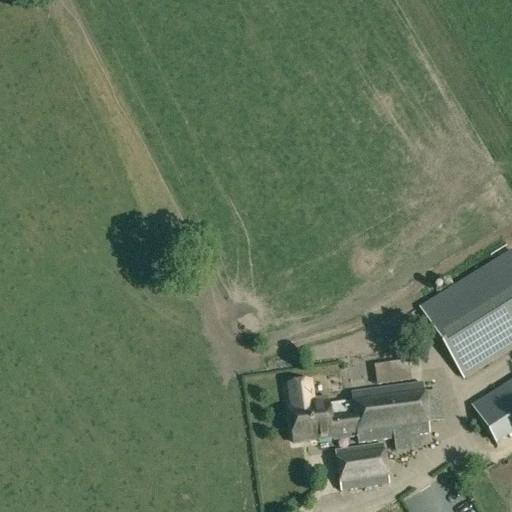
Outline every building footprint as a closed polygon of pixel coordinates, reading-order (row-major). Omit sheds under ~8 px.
[(511,349),(511,253),(511,252),(420,309),(464,380),(511,349)] [(379,366),(381,387),(415,385),(414,364),(379,366)] [(511,381),(471,408),(495,447),(511,436),(511,381)] [(358,445),(429,435),(423,385),(351,395),(352,402),(328,406),(327,399),(312,401),(310,384),(288,387),(291,410),(289,411),(293,445),(333,439),(333,438),(357,435),(358,445)] [(389,486),(383,446),(335,453),(340,493),(389,486)]
